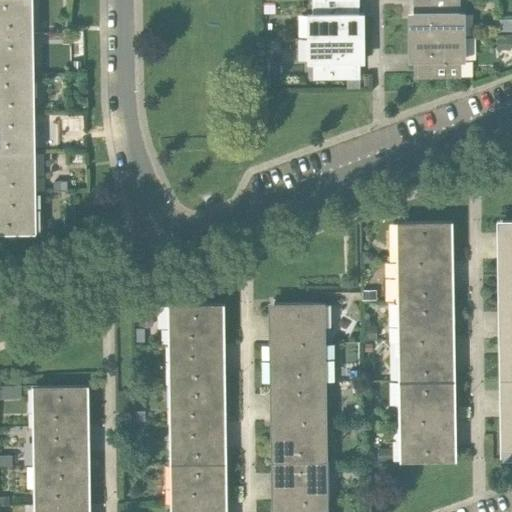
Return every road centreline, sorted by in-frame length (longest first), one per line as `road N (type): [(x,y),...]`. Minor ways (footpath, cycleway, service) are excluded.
road 1 (residential): [(167,245),(511,121)]
road 2 (residential): [(167,245),(128,140),(122,0)]
road 3 (residential): [(0,308),(167,245)]
